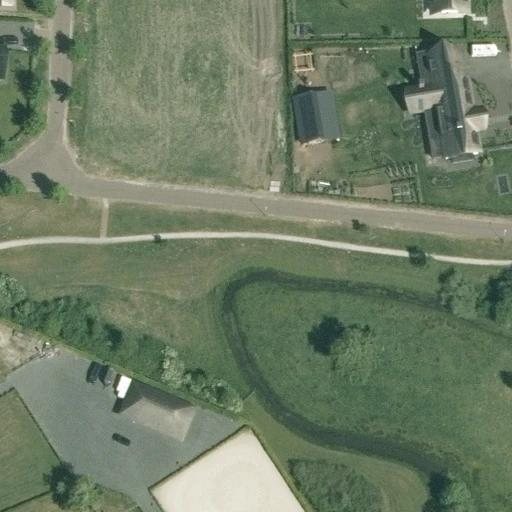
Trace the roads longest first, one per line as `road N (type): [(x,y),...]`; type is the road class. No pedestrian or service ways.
road 1 (residential): [(53,184),(511,229)]
road 2 (residential): [(61,0),(53,184)]
